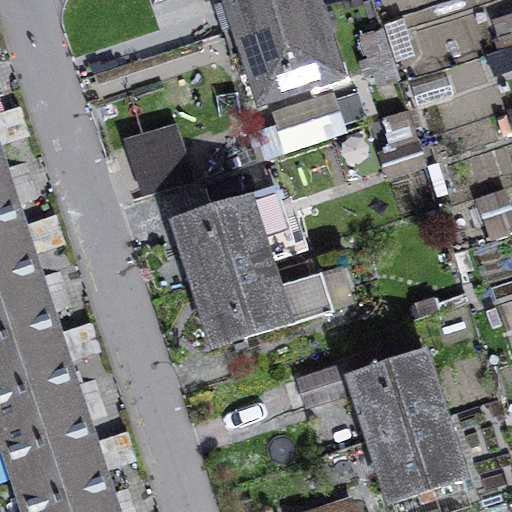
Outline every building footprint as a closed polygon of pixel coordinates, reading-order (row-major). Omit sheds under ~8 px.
[(270,20),(272,26),(315,12),(311,0),(228,0),(230,6),(216,10),(224,35),(270,20)] [(261,104),(337,80),(315,12),(272,26),(270,20),(224,35),(232,60),(245,56),(261,104)] [(0,117),(0,144),(1,147),(29,138),(20,111),(0,117)] [(383,156),(391,179),(425,168),(418,145),(383,156)] [(225,208),(276,192),(267,161),(215,177),(225,208)] [(0,252),(25,244),(7,190),(0,192),(0,252)] [(269,264),(297,255),(278,192),(276,192),(225,208),(176,223),(196,286),(269,264)] [(28,228),(37,256),(65,246),(56,219),(28,228)] [(0,312),(43,298),(25,244),(0,252),(0,312)] [(320,280),(278,293),(269,264),(196,286),(215,349),(330,313),(320,280)] [(0,372),(61,352),(43,298),(0,312),(0,372)] [(63,336),(72,363),(101,354),(92,327),(63,336)] [(356,395),(371,442),(443,418),(418,342),(299,381),(308,410),(356,395)] [(0,432),(79,406),(61,352),(0,372),(0,432)] [(0,448),(6,447),(19,486),(97,460),(79,406),(0,432),(0,448)] [(391,504),(463,481),(443,418),(371,442),(391,504)] [(99,445),(108,472),(136,463),(127,435),(99,445)] [(27,511),(113,511),(97,460),(19,486),(27,511)]
